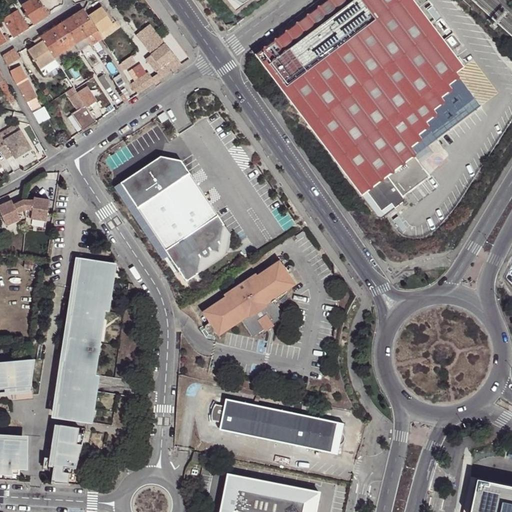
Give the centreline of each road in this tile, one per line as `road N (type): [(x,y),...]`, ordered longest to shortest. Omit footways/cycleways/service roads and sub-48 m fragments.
road 1 (residential): [(161,473),(166,316),(69,154)]
road 2 (tertiary): [(217,57),(374,279)]
road 3 (residential): [(69,154),(217,57)]
road 4 (secondary): [(511,184),(455,275),(430,297)]
